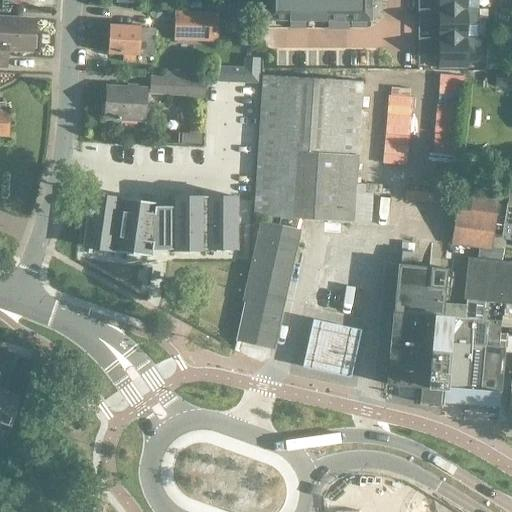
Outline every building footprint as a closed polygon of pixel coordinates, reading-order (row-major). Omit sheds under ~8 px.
[(148,0),(140,0),(139,9),(161,13),(162,3),(148,0)] [(259,0),(235,0),(236,11),(260,11),(259,0)] [(306,22),(306,21),(308,21),(308,22),(311,22),(311,21),(324,21),(324,22),(327,22),(327,21),(349,21),(349,22),(352,22),(352,21),(365,21),(365,22),(368,22),(368,21),(370,21),(369,0),(265,0),(265,21),(287,21),(287,22),(290,22),(290,21),(303,21),(303,22),(306,22)] [(438,0),(438,9),(438,10),(466,10),(466,9),(465,0),(438,0)] [(466,24),(478,24),(478,9),(466,9),(466,10),(438,10),(438,9),(417,9),(417,12),(418,12),(418,24),(417,24),(417,26),(438,26),(438,38),(438,39),(466,39),(466,38),(466,24)] [(511,10),(501,10),(500,33),(511,33),(511,10)] [(174,12),(174,42),(217,43),(218,13),(174,12)] [(31,51),(31,48),(34,48),(35,35),(31,35),(32,19),(0,17),(0,67),(5,67),(6,50),(31,51)] [(107,53),(123,54),(122,63),(135,64),(136,55),(137,55),(137,54),(152,55),(154,30),(139,29),(139,28),(108,26),(107,53)] [(465,69),(466,53),(478,53),(478,38),(466,38),(466,39),(438,39),(438,38),(417,38),(417,41),(418,41),(418,52),(417,52),(417,55),(438,55),(438,69),(465,69)] [(245,83),(257,83),(258,71),(258,68),(242,67),(241,82),(245,83)] [(511,72),(466,72),(466,94),(511,95),(511,72)] [(204,80),(149,77),(148,96),(188,98),(188,101),(203,102),(204,80)] [(261,77),(252,217),(370,225),(372,194),(364,194),(364,186),(355,186),(362,83),(261,77)] [(104,87),(102,119),(144,121),(145,89),(104,87)] [(134,151),(134,137),(122,137),(123,152),(134,151)] [(457,192),(450,244),(489,249),(495,197),(457,192)] [(236,200),(93,196),(77,254),(237,254),(236,200)] [(511,218),(504,217),(497,216),(495,230),(502,231),(501,237),(511,239),(511,218)] [(244,305),(237,341),(272,349),(297,232),(257,223),(240,304),(244,305)] [(442,387),(449,317),(440,316),(445,268),(414,265),(415,254),(399,253),(398,264),(396,264),(396,266),(384,265),(373,379),(385,380),(384,383),(419,386),(417,403),(440,405),(442,387)] [(482,303),(511,306),(511,263),(467,259),(462,301),(464,301),(482,303)] [(462,319),(480,320),(482,303),(464,301),(464,304),(462,319)] [(449,317),(462,319),(464,304),(441,302),(440,316),(449,317)] [(442,387),(477,391),(482,342),(484,321),(480,320),(462,319),(449,317),(442,387)] [(360,331),(312,321),(302,369),(349,379),(360,331)] [(482,342),(477,391),(498,393),(502,349),(499,348),(500,343),(482,342)] [(27,375),(32,361),(22,357),(17,372),(27,375)] [(20,397),(2,391),(0,396),(0,430),(7,433),(20,397)]
